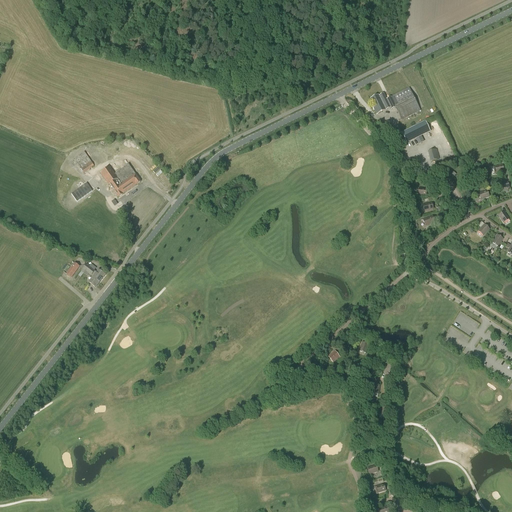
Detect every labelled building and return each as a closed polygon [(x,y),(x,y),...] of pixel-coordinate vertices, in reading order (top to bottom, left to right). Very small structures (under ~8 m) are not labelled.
[(385,110),(390,108),(391,109),(397,107),(402,120),(421,111),(409,88),(391,97),(386,100),(384,94),(379,97),(378,96),(370,100),(373,106),(376,114),(385,110)] [(401,132),(406,143),(430,131),(425,120),(401,132)] [(383,127),(393,142),(399,138),(389,123),(383,127)] [(439,159),(436,149),(428,152),(431,162),(439,159)] [(74,160),(80,170),(82,172),(83,174),(94,166),(84,153),(74,160)] [(493,167),(495,174),(508,171),(506,164),(493,167)] [(109,168),(101,174),(109,185),(110,185),(119,197),(122,195),(121,193),(135,183),(136,185),(140,183),(128,165),(124,168),(114,175),(109,168)] [(468,176),(470,182),(478,179),(476,173),(468,176)] [(499,185),(501,191),(509,189),(507,182),(499,185)] [(478,194),(481,200),(489,197),(487,191),(478,194)] [(432,203),(421,206),(423,212),(433,210),(432,203)] [(504,212),(499,216),(504,223),(509,220),(504,212)] [(432,216),(424,220),(426,226),(435,223),(432,216)] [(484,225),(478,232),(483,236),(489,230),(484,225)] [(492,243),(498,247),(503,239),(497,236),(492,243)] [(67,274),(71,278),(79,267),(74,264),(67,274)] [(93,277),(93,278),(99,283),(105,276),(99,271),(97,273),(86,264),(83,269),(89,274),(93,277)] [(99,283),(93,278),(89,283),(95,288),(99,283)] [(339,357),(335,352),(329,357),(333,362),(339,357)] [(372,363),(378,365),(381,356),(375,354),(372,363)] [(388,365),(386,373),(393,374),(394,367),(388,365)] [(372,393),(378,395),(380,386),(373,385),(372,393)] [(367,468),(369,475),(378,472),(376,466),(367,468)] [(383,485),(375,487),(377,494),(385,491),(383,485)]
